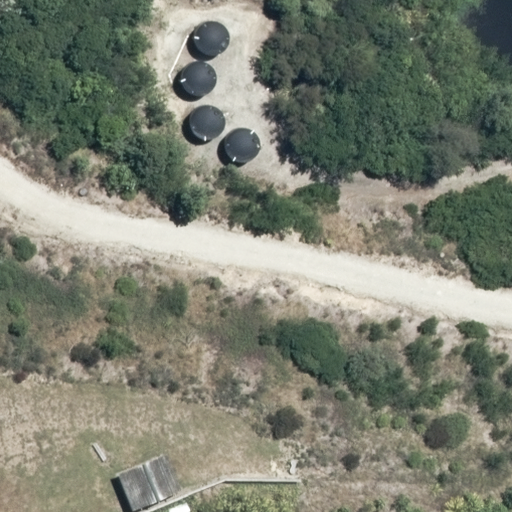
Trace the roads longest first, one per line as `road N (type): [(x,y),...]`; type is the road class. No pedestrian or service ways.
road 1 (track): [(0,191),(21,208),(94,229),(511,316)]
road 2 (track): [(511,174),(395,184),(311,168),(232,94)]
